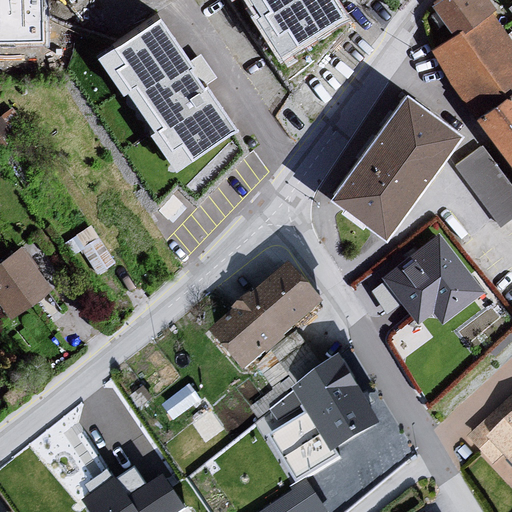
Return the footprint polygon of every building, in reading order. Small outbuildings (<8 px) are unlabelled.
[(0,0),(0,19),(9,20),(8,1),(1,1),(1,0),(0,0)] [(335,0),(246,0),(275,48),(341,10),(335,0)] [(511,38),(486,0),(435,0),(433,2),(453,32),(431,47),(478,118),(511,93),(511,38)] [(159,7),(91,53),(173,173),(241,128),(159,7)] [(385,236),(460,134),(404,93),(329,195),(385,236)] [(511,93),(478,118),(511,164),(511,93)] [(511,176),(485,136),(456,156),(499,218),(511,209),(511,176)] [(98,264),(113,256),(94,219),(73,229),(82,247),(88,244),(98,264)] [(385,276),(417,319),(435,306),(442,315),(479,288),(440,236),(385,276)] [(0,259),(0,314),(5,322),(54,286),(22,243),(0,259)] [(220,342),(250,376),(324,310),(293,276),(220,342)] [(341,357),(271,411),(279,423),(303,408),(307,414),(270,437),(298,484),(339,459),(336,455),(383,428),(341,357)] [(191,380),(163,397),(173,413),(201,395),(191,380)] [(511,398),(469,440),(494,467),(503,458),(511,467),(511,398)] [(84,504),(89,511),(181,511),(159,478),(127,499),(116,483),(84,504)] [(326,511),(308,482),(265,511),(326,511)]
